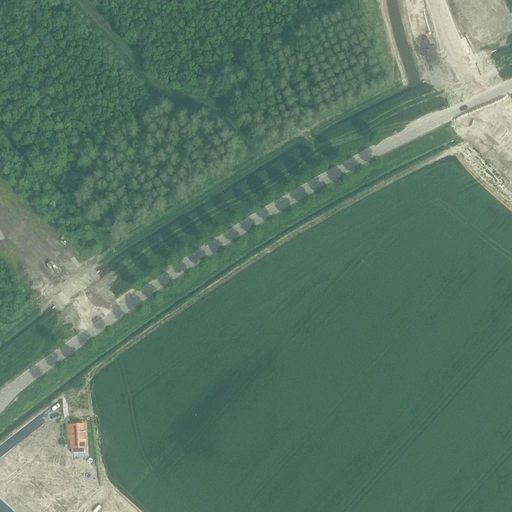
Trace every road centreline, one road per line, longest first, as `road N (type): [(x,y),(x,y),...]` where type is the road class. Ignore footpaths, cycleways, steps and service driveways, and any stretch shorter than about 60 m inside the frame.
road 1 (tertiary): [(100,326),(276,208),(485,99)]
road 2 (tertiary): [(0,398),(100,326)]
